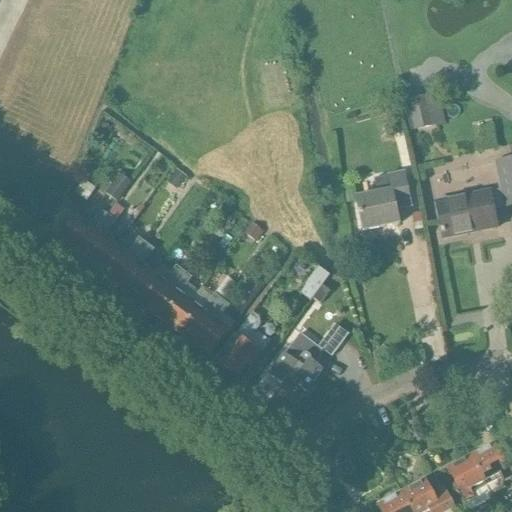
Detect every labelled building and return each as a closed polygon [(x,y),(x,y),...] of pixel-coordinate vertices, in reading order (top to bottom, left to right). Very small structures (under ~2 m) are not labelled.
[(416,130),(432,127),(425,97),(409,101),(416,130)] [(503,191),(436,204),(443,239),(498,228),(493,208),(505,205),(506,208),(511,206),(511,161),(497,164),(503,191)] [(377,195),(357,199),(364,233),(401,226),(398,210),(411,207),(405,174),(374,180),(377,195)] [(119,175),(106,195),(118,203),(131,183),(119,175)] [(79,259),(97,273),(117,247),(105,238),(117,222),(116,221),(124,210),(117,205),(109,216),(110,217),(79,259)] [(59,245),(79,259),(110,217),(109,216),(102,211),(90,227),(79,219),(59,245)] [(97,273),(116,287),(148,244),(139,238),(127,254),(117,247),(97,273)] [(116,287),(134,301),(154,274),(143,266),(155,249),(148,244),(116,287)] [(297,292),(317,266),(303,256),(281,285),(305,303),(307,300),(297,292)] [(134,301),(153,315),(184,273),(177,267),(165,283),(154,274),(134,301)] [(318,269),(299,294),(311,302),(313,300),(323,286),(330,277),(318,269)] [(153,315),(171,328),(191,302),(181,294),(192,279),(184,273),(153,315)] [(323,286),(313,300),(320,305),(331,291),(323,286)] [(171,328),(190,342),(221,300),(215,295),(203,311),(191,302),(171,328)] [(190,342),(209,356),(229,330),(219,323),(231,307),(221,300),(190,342)] [(237,335),(218,361),(239,377),(247,366),(251,368),(261,353),(270,342),(267,340),(257,332),(261,326),(260,318),(253,313),(237,335)] [(332,358),(349,335),(335,324),(318,347),(332,358)] [(323,352),(300,335),(270,375),(282,384),(279,388),(294,399),(302,388),(307,392),(323,370),(318,367),(323,352)] [(473,459),(488,487),(502,480),(504,483),(511,478),(511,471),(506,460),(502,461),(495,447),(473,459)] [(455,487),(467,511),(470,511),(494,500),(487,487),(488,487),(473,459),(451,470),(458,485),(455,487)] [(426,483),(404,495),(412,511),(457,511),(445,488),(432,495),(426,483)] [(383,511),(412,511),(404,495),(381,506),(383,511)]
